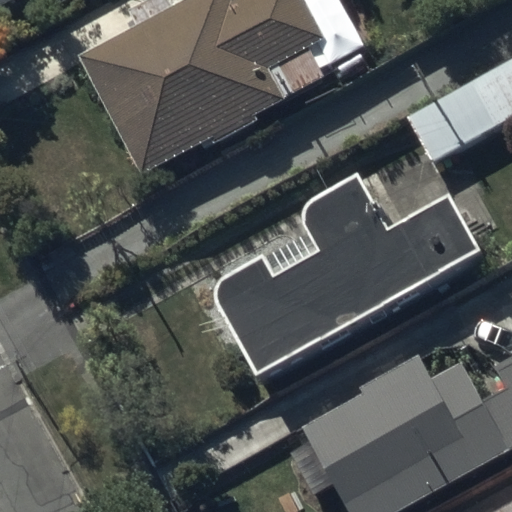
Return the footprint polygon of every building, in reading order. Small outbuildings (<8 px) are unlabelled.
[(0,0),(0,38),(68,0),(0,0)] [(329,54),(300,0),(285,0),(237,25),(226,5),(91,75),(152,189),(291,116),(274,84),(329,54)] [(357,0),(324,0),(353,11),(357,0)] [(511,83),(417,136),(441,180),(511,141),(511,83)] [(224,314),(263,383),(483,263),(456,215),(394,250),(364,195),(320,219),(314,226),(312,234),(313,240),(327,267),(278,293),(269,274),(232,294),(226,300),(223,308),(224,314)] [(374,419),(314,452),(326,470),(304,483),(321,511),(338,511),(345,508),(347,511),(461,511),(511,484),(511,390),(506,394),(511,405),(511,414),(495,424),(477,390),(446,407),(431,380),(370,413),(374,419)]
